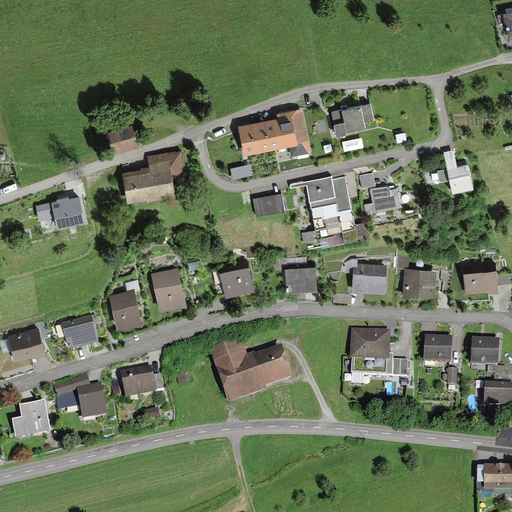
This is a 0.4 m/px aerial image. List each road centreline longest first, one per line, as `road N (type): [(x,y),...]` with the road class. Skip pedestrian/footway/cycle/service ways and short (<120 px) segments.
road 1 (residential): [(0,385),(260,311),(492,316),(511,323)]
road 2 (secondary): [(511,446),(259,426),(186,434),(0,477)]
road 3 (residential): [(196,132),(207,168),(227,186),(411,150),(441,143),(445,134),(435,79)]
road 4 (residential): [(435,79),(310,88),(196,132)]
road 5 (residential): [(89,168),(104,234),(66,259),(0,275)]
